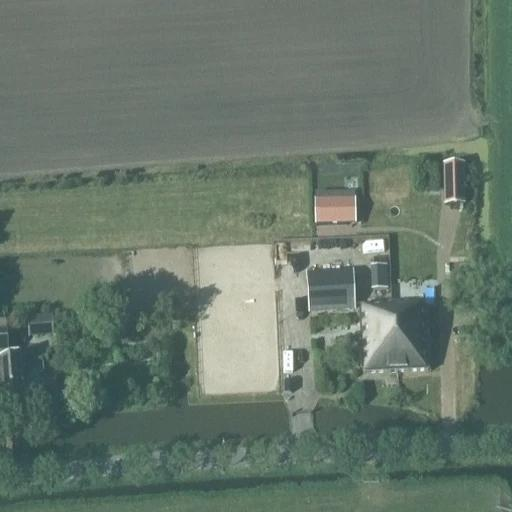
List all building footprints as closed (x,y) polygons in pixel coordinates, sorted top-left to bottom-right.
[(464,166),(444,166),(445,206),(465,206),(464,166)] [(356,195),(316,195),(316,220),(356,221),(356,195)] [(411,216),(411,203),(365,204),(365,217),(411,216)] [(417,240),(395,238),(395,253),(416,254),(417,240)] [(309,309),(356,307),(354,274),(307,277),(309,309)] [(387,291),(387,283),(374,283),(375,291),(387,291)] [(393,306),(362,307),(364,375),(395,375),(429,374),(427,308),(408,308),(407,306),(393,306)] [(52,317),(27,319),(29,336),(53,334),(52,317)] [(7,356),(7,323),(0,323),(0,414),(29,413),(25,362),(21,362),(20,354),(7,356)]
